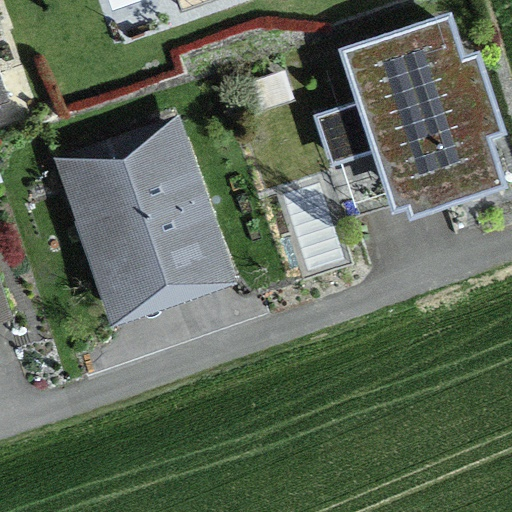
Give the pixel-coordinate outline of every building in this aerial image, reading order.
[(331,160),(375,145),(392,197),(406,193),(410,203),(508,170),(492,124),(508,119),(480,36),(465,40),(451,0),(446,0),(337,37),(356,93),(313,107),(331,160)] [(295,95),(285,64),(249,76),(259,106),(295,95)] [(0,101),(11,98),(0,65),(0,101)] [(53,150),(88,252),(76,256),(90,300),(104,295),(111,316),(238,273),(181,106),(53,150)] [(0,311),(11,308),(0,274),(0,311)]
